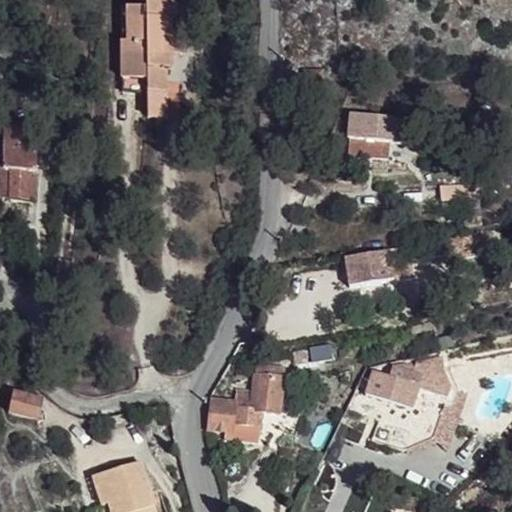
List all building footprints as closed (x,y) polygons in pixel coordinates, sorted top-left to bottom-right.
[(121,93),(165,94),(165,70),(171,70),(171,54),(171,43),(183,44),(183,32),(171,32),(172,21),(177,21),(177,2),(166,2),(166,0),(146,0),(146,8),(129,8),(128,41),(122,42),(121,93)] [(183,44),(171,43),(171,54),(183,55),(183,44)] [(319,74),(294,76),(295,93),(320,91),(319,74)] [(386,118),(340,116),(338,159),(379,161),(379,145),(393,146),(396,121),(386,118)] [(7,177),(37,177),(37,128),(2,127),(2,177),(7,177)] [(37,177),(7,177),(6,204),(37,205),(37,177)] [(468,186),(432,189),(433,204),(469,201),(468,186)] [(473,231),(442,237),(445,255),(451,255),(476,250),(473,231)] [(382,249),(336,258),(339,288),(386,278),(382,249)] [(302,346),(287,349),(287,361),(304,359),(302,346)] [(250,446),(252,431),(254,413),(269,414),(275,376),(275,370),(248,368),(248,377),(243,394),(227,393),(226,403),(225,403),(225,406),(205,405),(203,433),(223,435),(221,442),(250,446)] [(419,393),(374,380),(369,399),(414,412),(419,393)] [(45,398),(15,394),(13,413),(43,416),(45,398)] [(145,461),(96,476),(106,505),(100,506),(101,511),(150,511),(150,509),(159,506),(145,461)]
